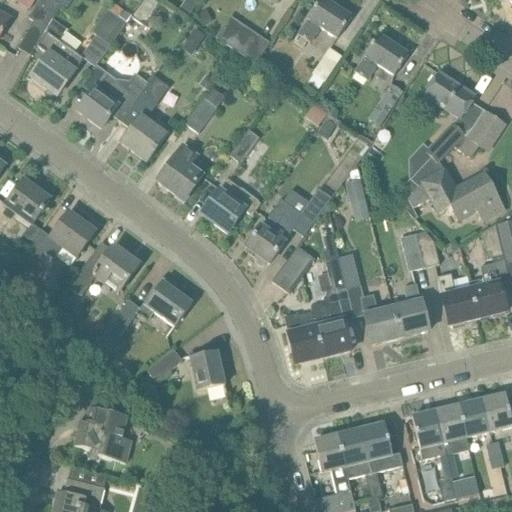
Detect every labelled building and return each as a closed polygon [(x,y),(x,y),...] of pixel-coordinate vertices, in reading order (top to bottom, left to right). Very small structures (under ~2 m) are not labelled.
[(18,50),(30,58),(45,33),(46,34),(52,20),(61,6),(53,2),(49,0),(40,0),(29,20),(34,23),(18,50)] [(54,0),(53,2),(61,6),(67,10),(72,0),(54,0)] [(145,28),(161,6),(152,0),(144,0),(138,9),(132,19),(145,28)] [(193,0),(186,0),(177,12),(187,19),(198,3),(193,0)] [(322,0),(321,0),(311,16),(307,22),(298,37),(299,37),(293,46),(302,52),(308,43),(310,45),(320,30),(337,42),(352,19),(322,0)] [(132,19),(124,13),(114,5),(93,34),(111,48),(132,19)] [(0,13),(0,37),(10,20),(0,13)] [(216,39),(256,66),(270,45),(230,18),(216,39)] [(191,54),(201,36),(192,31),(182,49),(191,54)] [(48,56),(31,80),(57,99),(74,74),(83,61),(46,34),(36,48),(48,56)] [(378,37),(367,53),(364,58),(365,59),(354,74),(366,82),(376,67),(394,79),(408,56),(378,37)] [(313,76),(324,83),(340,59),(329,51),(313,76)] [(424,98),(444,111),(460,121),(475,100),(439,76),(424,98)] [(111,117),(121,125),(154,78),(149,86),(138,78),(126,95),(104,78),(94,91),(77,114),(101,131),(111,117)] [(154,78),(121,125),(131,132),(121,145),(147,164),(168,136),(147,121),(170,90),(154,78)] [(208,78),(201,87),(211,95),(218,85),(208,78)] [(369,121),(380,129),(402,95),(391,88),(369,121)] [(199,137),(216,114),(203,105),(186,128),(199,137)] [(314,106),(305,118),(319,128),(328,116),(314,106)] [(326,121),(320,131),(330,137),(336,126),(326,121)] [(453,149),(463,138),(464,137),(453,126),(429,151),(423,146),(408,162),(409,182),(403,189),(412,196),(444,173),(439,164),(453,149)] [(241,166),(260,140),(249,133),(230,158),(241,166)] [(463,138),(453,149),(471,161),(479,149),(463,138)] [(157,184),(184,204),(202,179),(189,169),(197,158),(184,148),(157,184)] [(504,211),(485,176),(455,192),(444,173),(412,196),(402,208),(413,221),(418,219),(413,211),(431,201),(439,216),(450,209),(458,223),(476,213),(482,224),(504,211)] [(353,183),(346,185),(351,206),(366,202),(359,175),(351,177),(353,183)] [(213,201),(201,217),(227,236),(232,229),(233,229),(236,226),(245,214),(251,218),(261,205),(241,191),(228,181),(221,191),(221,190),(213,201)] [(23,183),(6,207),(0,202),(0,235),(16,247),(30,229),(32,230),(44,213),(43,212),(49,203),(23,183)] [(260,228),(245,249),(256,257),(254,260),(255,264),(260,267),(265,267),(267,265),(269,266),(284,245),(283,245),(293,232),(303,239),(331,200),(318,191),(309,204),(300,197),(291,191),(283,204),(280,202),(261,229),(260,228)] [(41,232),(29,248),(26,253),(37,261),(43,253),(53,261),(62,248),(77,259),(94,235),(68,216),(51,239),(41,232)] [(511,223),(496,228),(503,258),(505,264),(511,262),(511,223)] [(495,229),(480,235),(486,262),(492,261),(503,258),(496,228),(495,229)] [(438,267),(433,248),(423,236),(412,239),(422,272),(438,267)] [(422,272),(412,239),(399,243),(409,276),(422,272)] [(101,245),(69,290),(81,298),(95,278),(119,295),(139,268),(113,249),(110,252),(101,245)] [(326,265),(325,265),(333,297),(347,293),(339,262),(336,248),(329,249),(331,255),(325,257),(327,264),(326,264),(326,265)] [(297,249),(283,268),(271,284),(289,297),(314,262),(297,249)] [(352,259),(339,262),(347,293),(359,290),(352,259)] [(506,314),(499,287),(498,283),(494,267),(480,271),(482,282),(468,285),(470,293),(476,322),(506,314)] [(476,322),(470,293),(455,297),(451,278),(438,281),(443,300),(442,301),(449,328),(476,322)] [(162,280),(150,296),(143,306),(175,329),(191,306),(170,291),(172,287),(162,280)] [(408,309),(392,313),(399,341),(428,334),(421,305),(421,306),(416,289),(404,292),(408,309)] [(399,341),(392,313),(378,316),(374,299),(361,302),(365,319),(364,320),(371,348),(399,341)] [(129,302),(100,341),(117,355),(126,343),(119,339),(140,310),(129,302)] [(317,331),(315,332),(322,360),(351,353),(339,305),(327,309),(322,306),(311,309),(317,331)] [(322,360),(315,332),(301,335),(297,317),(284,320),(288,337),(295,367),(322,360)] [(220,349),(200,353),(187,356),(195,395),(224,388),(218,362),(222,361),(220,349)] [(147,373),(156,384),(183,364),(174,352),(147,373)] [(505,397),(482,402),(490,436),(511,430),(511,428),(511,424),(505,397)] [(482,402),(458,408),(469,453),(467,441),(490,436),(482,402)] [(469,453),(458,408),(435,414),(446,459),(440,460),(443,472),(455,469),(452,457),(469,453)] [(98,461),(98,459),(125,466),(131,443),(122,441),(127,419),(111,415),(90,410),(86,424),(81,422),(74,448),(90,452),(89,458),(89,460),(90,462),(91,462),(93,463),(95,463),(97,462),(98,461)] [(422,464),(440,460),(446,459),(435,414),(411,419),(422,464)] [(400,456),(392,458),(384,427),(361,432),(377,499),(382,498),(376,475),(403,469),(400,456)] [(369,511),(380,511),(361,432),(337,438),(348,482),(366,478),(371,500),(367,501),(369,511)] [(355,511),(348,482),(337,438),(314,444),(321,476),(331,473),(336,497),(327,499),(329,511),(355,511)] [(499,444),(486,447),(492,471),(499,470),(504,468),(499,444)] [(443,472),(445,482),(440,483),(444,504),(456,501),(452,482),(458,481),(455,469),(443,472)] [(99,511),(104,491),(67,481),(64,494),(58,493),(53,511),(99,511)] [(139,489),(136,503),(143,505),(150,507),(153,493),(147,491),(139,489)]
